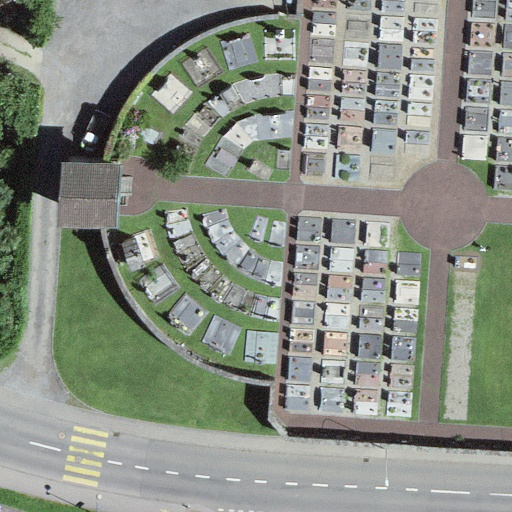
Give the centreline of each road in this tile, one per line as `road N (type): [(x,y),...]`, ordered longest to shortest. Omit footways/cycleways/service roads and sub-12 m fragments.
road 1 (tertiary): [(290,488),(78,468),(0,445)]
road 2 (tertiary): [(511,497),(290,488)]
